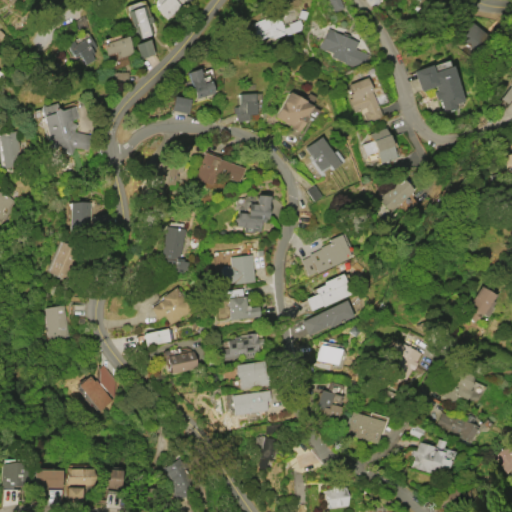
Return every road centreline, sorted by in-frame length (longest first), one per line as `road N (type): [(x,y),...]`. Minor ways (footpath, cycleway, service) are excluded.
road 1 (residential): [(216,0),(111,124),(106,323),(126,363),(249,511)]
road 2 (residential): [(112,153),(199,126),(241,137),(276,164),(290,198),(277,291),(305,420),(338,462),(417,511)]
road 3 (residential): [(350,0),(424,138),(511,118)]
